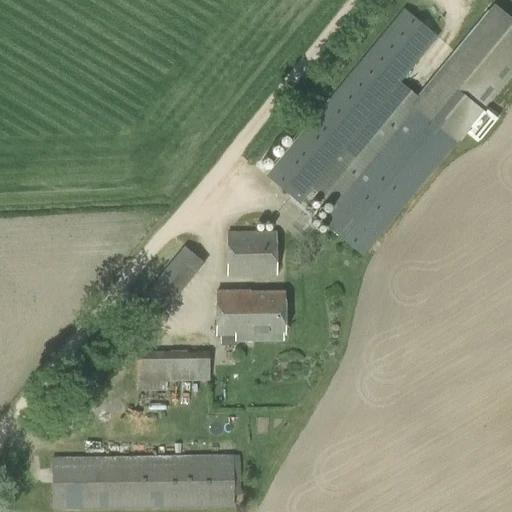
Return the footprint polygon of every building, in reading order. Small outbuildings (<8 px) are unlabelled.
[(511,20),(498,8),(415,107),(395,89),(439,38),(406,8),(265,173),(299,202),(312,187),(333,205),(320,220),(361,255),(511,72),(511,20)] [(226,232),(227,276),(276,276),(276,232),(226,232)] [(197,272),(194,270),(201,260),(183,247),(146,293),(165,309),(197,272)] [(283,341),(283,335),(284,335),(283,293),(216,293),(216,336),(234,336),(234,341),(283,341)] [(136,391),(165,391),(165,382),(196,382),(209,382),(209,352),(176,352),(136,352),(136,391)] [(52,509),(233,507),(233,455),(51,457),(52,509)]
